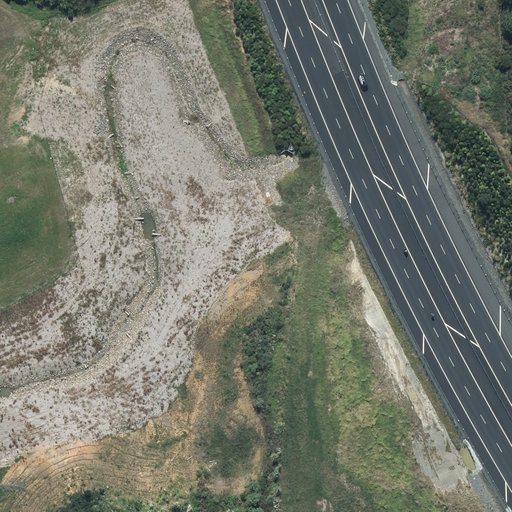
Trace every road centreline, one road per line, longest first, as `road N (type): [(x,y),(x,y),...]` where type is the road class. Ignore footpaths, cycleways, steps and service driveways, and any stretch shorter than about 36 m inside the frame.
road 1 (motorway): [(511,454),(422,299),(336,122),(288,0)]
road 2 (motorway): [(335,0),(386,132),(511,379)]
